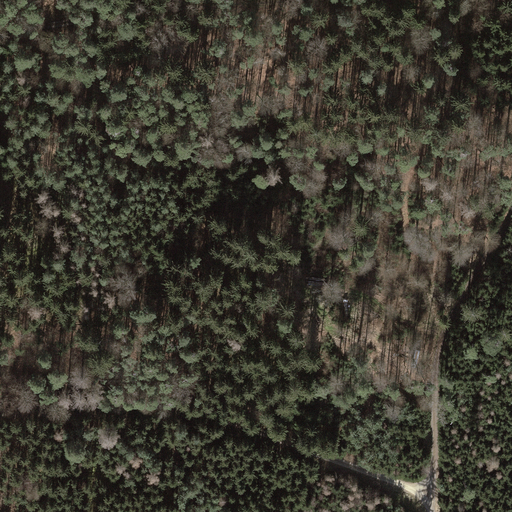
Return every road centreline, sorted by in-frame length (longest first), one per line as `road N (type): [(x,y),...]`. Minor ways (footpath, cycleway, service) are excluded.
road 1 (track): [(430,496),(157,400),(0,410)]
road 2 (track): [(511,216),(436,351),(431,511)]
road 3 (track): [(0,31),(267,0)]
